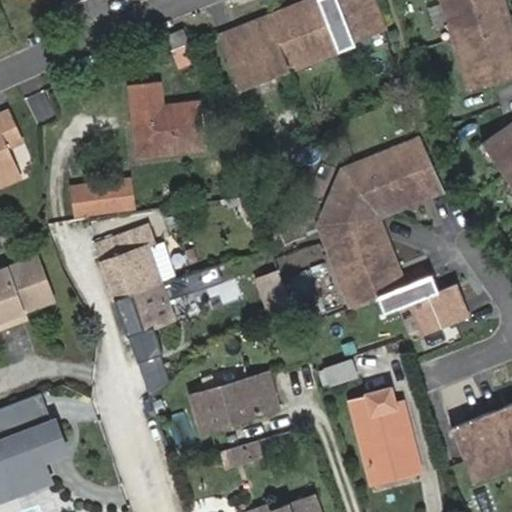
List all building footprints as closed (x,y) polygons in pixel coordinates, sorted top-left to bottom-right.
[(299,5),(238,29),(241,36),(222,44),(239,91),(255,84),(252,79),(269,72),(271,78),(306,64),(303,58),(321,50),(324,57),(355,44),(354,39),(383,28),(371,0),(317,0),(319,4),(301,11),(299,5)] [(317,0),(310,0),(299,5),(301,11),(319,4),(317,0)] [(441,0),(443,5),(449,3),(455,22),(449,24),(458,55),(464,54),(469,72),(463,73),(469,93),(511,79),(511,48),(509,40),(511,39),(511,26),(504,0),(441,0)] [(449,3),(443,5),(449,24),(455,22),(449,3)] [(241,36),(238,29),(219,36),(222,44),(241,36)] [(182,30),(166,36),(167,41),(172,51),(188,44),(182,30)] [(306,64),(324,57),(321,50),(303,58),(306,64)] [(458,55),(463,73),(469,72),(464,54),(458,55)] [(255,84),(271,78),(269,72),(252,79),(255,84)] [(157,145),(197,139),(192,105),(129,114),(136,157),(158,154),(157,145)] [(0,184),(1,184),(19,176),(9,152),(23,146),(9,116),(0,120),(0,184)] [(511,122),(485,141),(499,161),(493,164),(511,191),(511,189),(511,122)] [(199,148),(197,139),(157,145),(158,154),(199,148)] [(322,244),(334,276),(340,274),(348,293),(342,296),(347,310),(378,297),(384,315),(411,304),(422,334),(466,319),(453,285),(438,291),(431,276),(404,286),(399,288),(391,270),(397,267),(386,238),(380,240),(370,215),(382,211),(384,217),(414,205),(412,199),(434,190),(416,141),(402,147),(404,154),(387,160),(384,154),(353,166),(355,173),(345,177),(323,227),(329,241),(322,244)] [(480,144),(493,164),(499,161),(485,141),(480,144)] [(402,147),(384,154),(387,160),(404,154),(402,147)] [(316,227),(322,244),(329,241),(323,227),(345,177),(355,173),(353,166),(340,171),(316,227)] [(22,182),(19,176),(1,184),(3,190),(22,182)] [(75,216),(138,212),(136,176),(73,181),(75,216)] [(437,196),(434,190),(412,199),(414,205),(437,196)] [(378,219),(384,217),(382,211),(370,215),(380,240),(386,238),(378,219)] [(146,249),(149,248),(153,247),(146,229),(94,247),(125,337),(171,321),(159,287),(172,282),(170,277),(161,280),(157,281),(146,249)] [(161,280),(149,248),(146,249),(157,281),(161,280)] [(0,275),(0,324),(6,322),(5,317),(14,314),(15,318),(47,306),(31,264),(0,275)] [(397,268),(397,267),(391,270),(399,288),(404,286),(397,268)] [(340,274),(334,276),(342,296),(348,293),(340,274)] [(252,329),(288,312),(279,295),(243,312),(252,329)] [(6,322),(0,324),(0,333),(19,326),(15,318),(14,314),(5,317),(6,322)] [(416,357),(424,381),(453,371),(444,347),(416,357)] [(319,370),(325,388),(361,376),(355,358),(319,370)] [(190,396),(202,433),(277,409),(266,373),(190,396)] [(354,407),(378,484),(422,471),(401,406),(396,408),(390,391),(367,396),(369,401),(354,407)] [(511,403),(509,405),(511,411),(492,418),(490,412),(471,420),(473,426),(453,434),(472,481),(487,475),(484,470),(504,462),(506,467),(511,465),(511,403)] [(511,411),(509,405),(490,412),(492,418),(511,411)] [(451,428),(453,434),(473,426),(471,420),(451,428)] [(51,422),(0,442),(0,488),(44,471),(40,462),(63,453),(51,422)] [(257,439),(220,453),(225,470),(263,456),(257,439)] [(487,475),(506,467),(504,462),(484,470),(487,475)] [(0,488),(0,500),(1,502),(49,484),(44,471),(0,488)] [(281,511),(279,511),(324,511),(316,491),(278,505),(281,511)] [(278,505),(280,501),(250,511),(279,511),(281,511),(278,505)]
